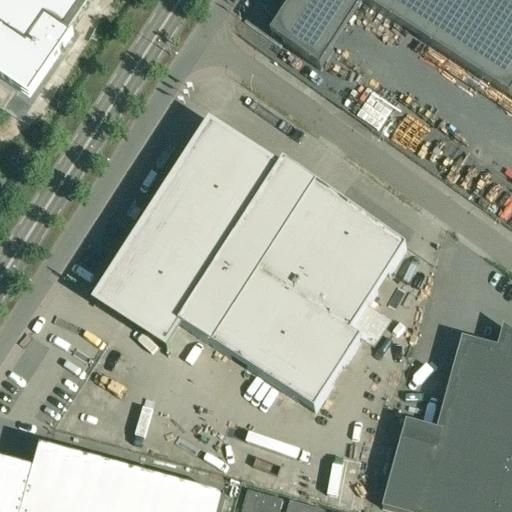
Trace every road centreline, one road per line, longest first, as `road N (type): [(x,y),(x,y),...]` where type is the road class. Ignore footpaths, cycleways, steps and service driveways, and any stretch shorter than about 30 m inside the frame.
road 1 (unclassified): [(511,260),(201,37)]
road 2 (unclassified): [(0,352),(201,37)]
road 3 (secondary): [(0,281),(180,0)]
